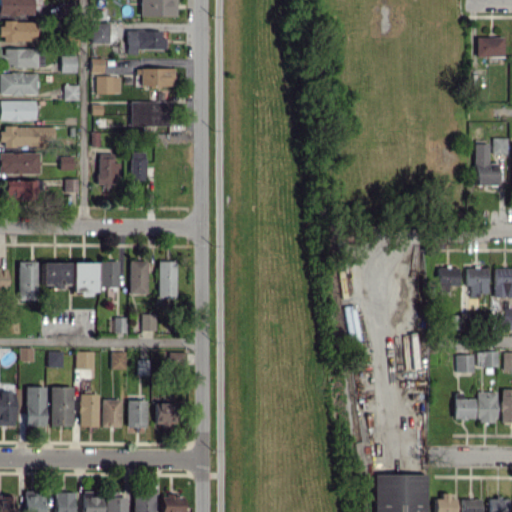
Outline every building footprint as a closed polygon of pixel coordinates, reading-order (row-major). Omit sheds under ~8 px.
[(31,0),(0,0),(0,13),(31,13),(31,0)] [(174,0),(137,0),(138,15),(175,15),(174,0)] [(34,20),(0,20),(0,39),(34,39),(34,20)] [(107,21),(89,22),(90,41),(107,41),(107,21)] [(162,30),(125,29),(125,52),(134,53),(134,48),(162,49),(162,30)] [(501,36),(473,36),(474,56),(502,56),(501,36)] [(0,66),(42,67),(42,48),(0,47),(0,66)] [(74,55),(59,54),(58,71),(74,72),(74,55)] [(88,71),(101,72),(101,57),(89,57),(88,71)] [(172,85),(172,67),(137,67),(137,85),(172,85)] [(0,72),(0,94),(35,94),(35,72),(0,72)] [(93,92),(118,92),(118,75),(93,75),(93,92)] [(77,99),(77,84),(61,84),(61,99),(77,99)] [(33,99),(0,99),(0,119),(32,119),(33,99)] [(167,100),(128,100),(128,125),(168,125),(167,100)] [(0,145),(42,146),(42,139),(52,139),(52,126),(0,125),(0,145)] [(505,137),(490,136),(490,152),(504,153),(505,137)] [(495,184),(495,162),(486,162),(486,142),(471,143),(472,185),(495,184)] [(37,152),(0,151),(0,172),(37,172),(37,152)] [(129,180),(144,180),(143,151),(128,151),(129,180)] [(112,152),(95,153),(95,185),(113,185),(113,175),(118,175),(118,161),(112,161),(112,152)] [(69,155),(58,156),(58,168),(70,168),(69,155)] [(75,177),(62,177),(63,206),(76,205),(75,177)] [(34,178),(2,179),(2,197),(34,196),(34,178)] [(115,259),(97,260),(98,286),(116,286),(115,259)] [(145,259),(127,259),(127,293),(145,293),(145,259)] [(35,260),(16,261),(16,299),(35,298),(35,260)] [(156,295),(174,295),(174,260),(156,260),(156,295)] [(67,262),(40,261),(39,284),(49,284),(49,287),(67,287),(67,262)] [(94,261),(71,261),(71,293),(95,293),(94,261)] [(485,295),(486,266),(464,266),(464,285),(467,285),(467,294),(485,295)] [(511,266),(492,267),(492,296),(511,295),(511,307),(498,307),(498,329),(511,329),(511,266)] [(342,307),(346,338),(353,337),(350,321),(355,320),(354,309),(346,310),(345,307),(342,307)] [(153,313),(140,313),(140,330),(154,330),(153,313)] [(123,332),(124,317),(112,316),(112,331),(123,332)] [(31,347),(17,346),(17,360),(31,360),(31,347)] [(60,366),(60,350),(45,349),(45,366),(60,366)] [(73,367),(90,368),(91,350),(73,350),(73,367)] [(474,365),(495,365),(495,350),(475,350),(474,365)] [(123,368),(123,351),(108,351),(108,368),(123,368)] [(511,351),(501,351),(500,369),(511,369),(511,351)] [(471,371),(471,353),(453,353),(453,371),(471,371)] [(147,358),(135,358),(135,373),(147,373),(147,358)] [(48,425),(70,425),(70,386),(48,385),(48,425)] [(43,425),(44,386),(23,386),(23,424),(43,425)] [(498,421),(511,421),(511,387),(499,388),(498,421)] [(0,424),(12,425),(13,391),(0,390),(0,424)] [(494,390),(475,390),(474,421),(494,421),(494,390)] [(76,425),(96,425),(96,393),(77,392),(76,425)] [(472,398),(461,398),(461,392),(452,392),(452,418),(472,418),(472,398)] [(99,425),(119,426),(119,398),(99,398),(99,425)] [(145,399),(125,399),(124,426),(144,426),(145,399)] [(153,425),(173,424),(173,402),(153,402),(153,425)] [(371,511),(424,511),(424,473),(371,474),(371,511)] [(42,511),(42,490),(22,490),(22,511),(28,511),(27,511),(42,511)] [(76,511),(99,511),(100,491),(77,490),(76,511)] [(130,511),(152,511),(153,490),(132,490),(130,511)] [(71,511),(71,491),(52,491),(52,511),(71,511)] [(160,511),(181,511),(181,509),(183,509),(183,493),(161,492),(160,511)] [(12,511),(12,495),(0,495),(0,511),(12,511)] [(432,511),(453,511),(454,495),(432,495),(432,511)] [(102,511),(124,511),(125,496),(103,496),(102,511)] [(486,497),(485,511),(505,511),(506,497),(486,497)] [(458,511),(478,511),(479,498),(459,498),(458,511)]
